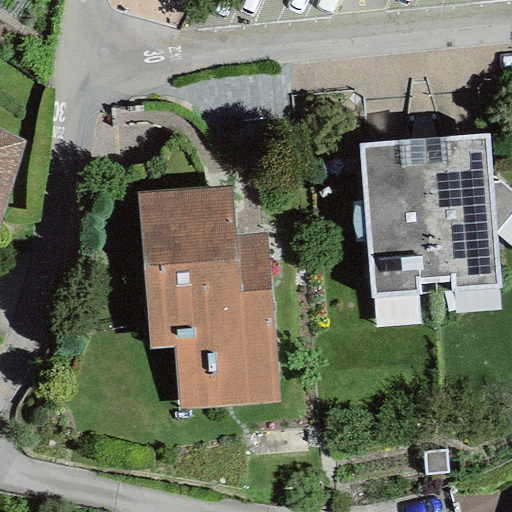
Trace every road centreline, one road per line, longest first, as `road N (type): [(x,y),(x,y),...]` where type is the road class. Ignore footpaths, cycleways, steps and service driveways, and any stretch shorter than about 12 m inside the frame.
road 1 (residential): [(80,58),(511,19)]
road 2 (residential): [(0,383),(41,278),(80,58)]
road 3 (residential): [(0,471),(187,511)]
